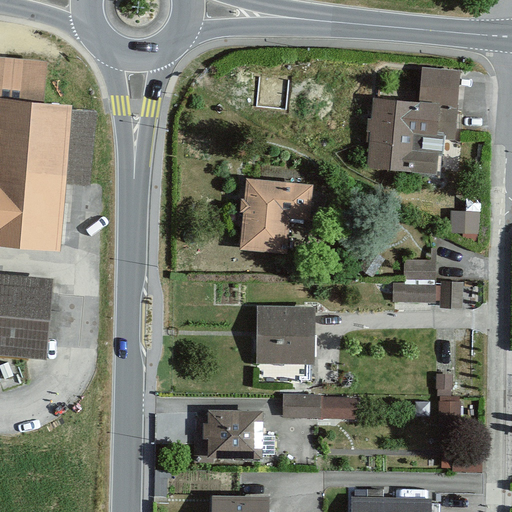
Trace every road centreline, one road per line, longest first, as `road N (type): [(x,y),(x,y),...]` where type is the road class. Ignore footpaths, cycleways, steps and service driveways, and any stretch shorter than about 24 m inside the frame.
road 1 (secondary): [(120,511),(138,71)]
road 2 (secondary): [(508,40),(193,15)]
road 3 (residential): [(501,207),(497,511)]
road 4 (unknown): [(279,453),(497,456)]
road 5 (residential): [(508,40),(501,207)]
